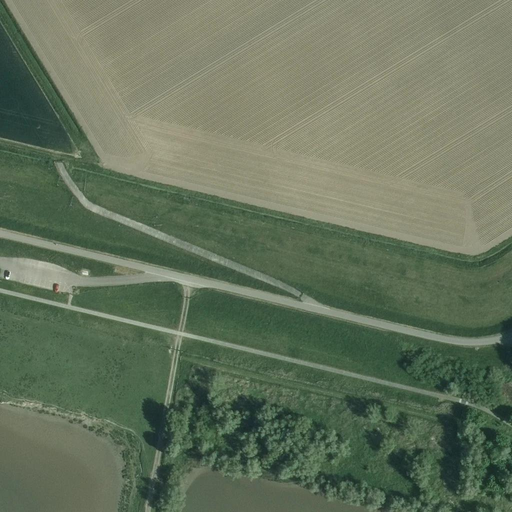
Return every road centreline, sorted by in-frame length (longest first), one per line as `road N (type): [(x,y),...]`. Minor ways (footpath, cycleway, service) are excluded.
road 1 (unknown): [(0,316),(511,440)]
road 2 (unclassified): [(189,279),(464,344),(511,335)]
road 3 (unclassified): [(189,279),(0,233)]
road 4 (track): [(145,511),(180,336)]
